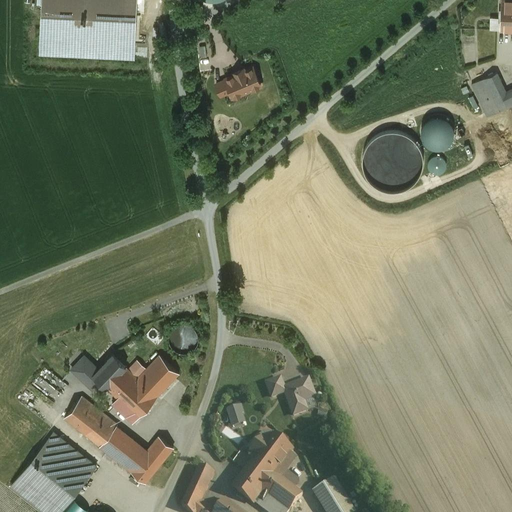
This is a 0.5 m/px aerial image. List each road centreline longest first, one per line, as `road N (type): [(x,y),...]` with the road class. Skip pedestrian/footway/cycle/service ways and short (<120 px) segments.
road 1 (unclassified): [(154,511),(194,436),(217,366),(221,300),(207,206)]
road 2 (unclassified): [(451,0),(207,206)]
road 3 (unclassified): [(207,206),(180,79),(175,0)]
